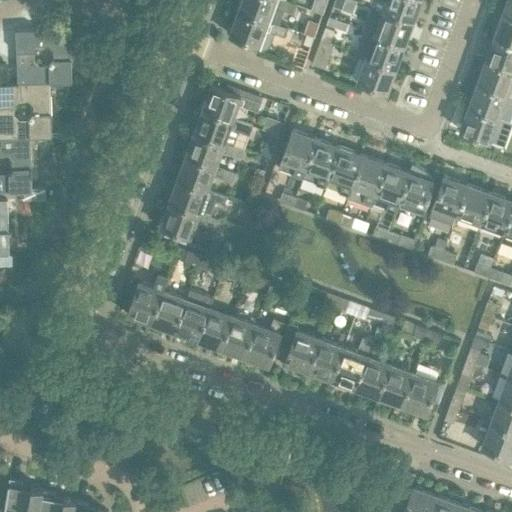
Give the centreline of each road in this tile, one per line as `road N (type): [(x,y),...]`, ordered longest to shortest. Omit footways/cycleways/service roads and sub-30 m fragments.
road 1 (residential): [(511,484),(86,327),(81,303),(178,37)]
road 2 (residential): [(178,37),(425,127),(473,0)]
road 3 (residential): [(0,439),(125,481),(147,511)]
